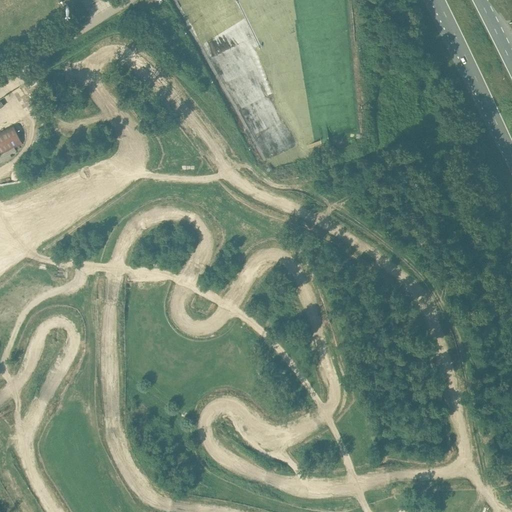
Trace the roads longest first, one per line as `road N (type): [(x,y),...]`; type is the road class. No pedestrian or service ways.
road 1 (track): [(0,238),(21,256),(171,277),(255,326),(327,415),(367,511)]
road 2 (primary): [(438,0),(511,158)]
road 3 (unclassified): [(0,85),(132,0)]
road 4 (track): [(36,511),(1,449),(33,414)]
